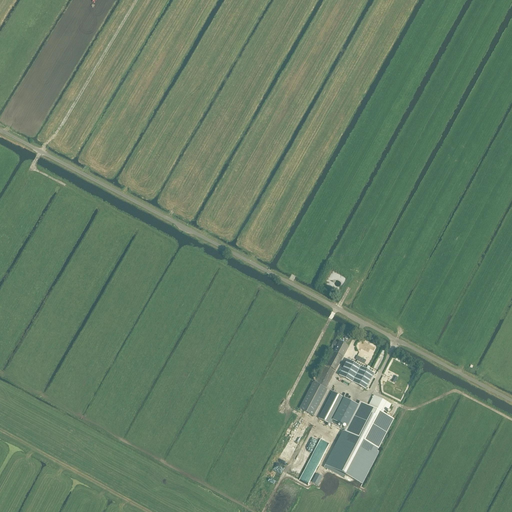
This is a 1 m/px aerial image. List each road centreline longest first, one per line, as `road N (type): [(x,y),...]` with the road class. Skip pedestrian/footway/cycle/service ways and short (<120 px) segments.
road 1 (unclassified): [(511,401),(0,130)]
road 2 (track): [(504,0),(334,311)]
road 3 (track): [(0,220),(136,0)]
road 4 (track): [(148,511),(0,427)]
road 5 (track): [(311,424),(284,407),(334,311)]
road 6 (track): [(31,167),(144,228)]
